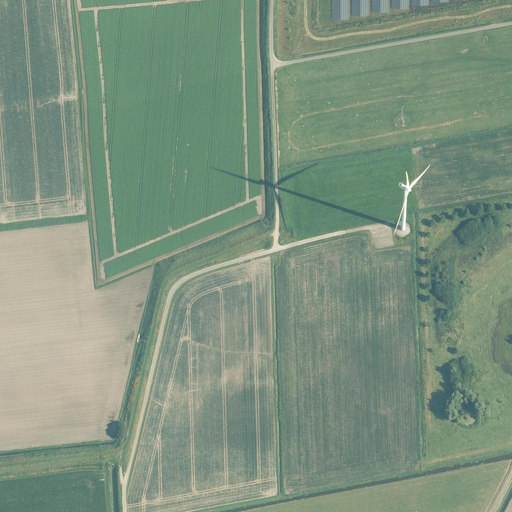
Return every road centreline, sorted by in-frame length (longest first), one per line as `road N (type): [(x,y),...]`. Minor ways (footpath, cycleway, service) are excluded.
road 1 (track): [(272,63),(276,229),(165,282),(120,455)]
road 2 (unclassified): [(272,63),(511,24)]
road 3 (track): [(0,468),(120,455)]
